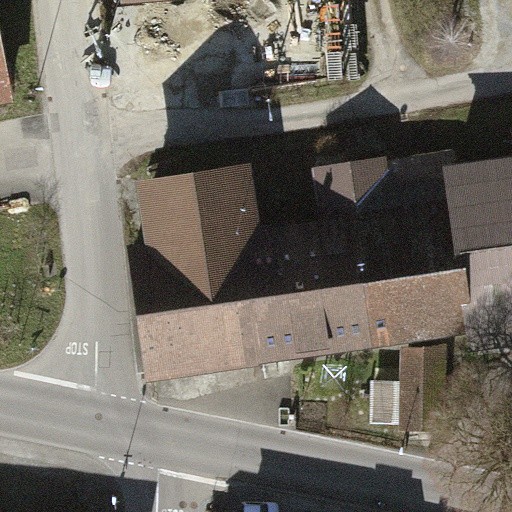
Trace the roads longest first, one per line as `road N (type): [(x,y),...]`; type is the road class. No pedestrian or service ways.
road 1 (tertiary): [(69,0),(99,433)]
road 2 (tertiary): [(495,511),(164,447)]
